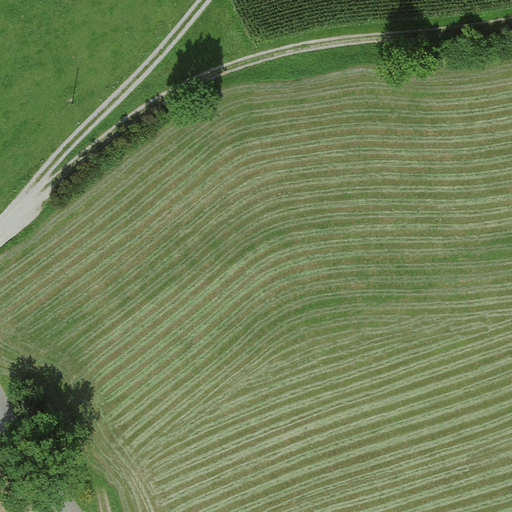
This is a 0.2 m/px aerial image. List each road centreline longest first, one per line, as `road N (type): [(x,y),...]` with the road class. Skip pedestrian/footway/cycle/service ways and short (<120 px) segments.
road 1 (track): [(25,215),(204,79),(307,46),(511,26)]
road 2 (track): [(204,0),(0,243)]
road 3 (unclassified): [(0,403),(73,511)]
